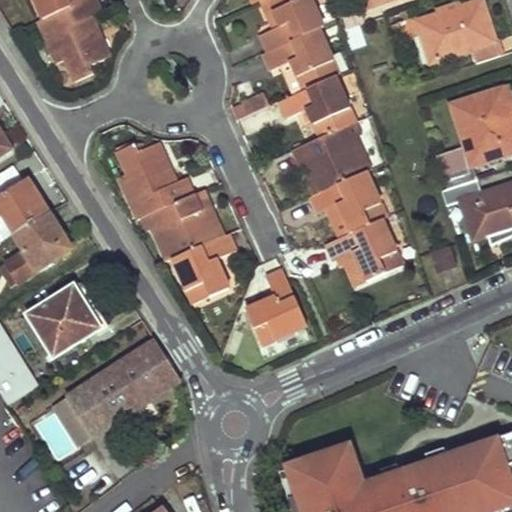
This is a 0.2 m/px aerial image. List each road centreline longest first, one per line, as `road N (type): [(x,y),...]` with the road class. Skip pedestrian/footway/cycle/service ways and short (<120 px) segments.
road 1 (residential): [(48,140),(185,350)]
road 2 (residential): [(296,384),(511,291)]
road 3 (residential): [(196,107),(274,245)]
road 4 (unknown): [(212,434),(105,511)]
